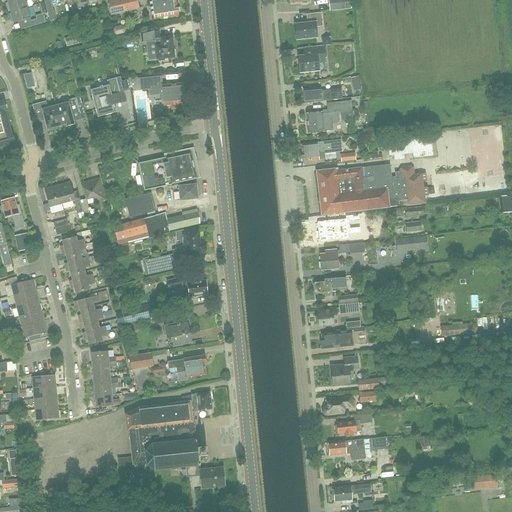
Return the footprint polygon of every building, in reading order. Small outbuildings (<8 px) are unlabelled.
[(10,12),(27,8),(25,0),(13,0),(7,2),(10,12)] [(50,21),(56,19),(50,0),(43,0),(45,3),(48,12),(50,21)] [(111,15),(139,9),(136,0),(113,0),(108,1),(111,15)] [(151,0),(154,18),(178,15),(177,6),(176,6),(175,0),(151,0)] [(327,0),(329,11),(350,9),(349,0),(327,0)] [(41,14),(48,12),(45,3),(38,5),(41,14)] [(27,8),(10,12),(13,23),(30,19),(27,8)] [(315,27),(322,27),(320,13),(308,15),(309,23),(295,25),(297,40),(316,38),(315,27)] [(36,16),(37,19),(28,22),(30,27),(45,23),(43,14),(36,16)] [(174,58),(174,56),(176,56),(175,50),(173,50),(172,37),(160,39),(160,31),(154,32),(143,35),(144,43),(155,41),(157,60),(174,58)] [(67,46),(77,43),(75,37),(66,40),(67,46)] [(321,37),(322,46),(331,45),(330,38),(330,37),(321,37)] [(309,56),(304,56),(298,57),(299,73),(318,71),(317,63),(324,62),(323,46),(308,48),(309,56)] [(162,86),(161,77),(141,79),(142,88),(162,86)] [(116,113),(114,105),(122,103),(121,96),(116,79),(107,81),(108,86),(102,87),(100,87),(100,88),(90,91),(98,118),(116,113)] [(177,105),(187,104),(185,83),(164,86),(162,86),(164,106),(171,106),(171,110),(177,109),(177,105)] [(341,89),(329,90),(321,91),(321,88),(303,90),(304,103),(322,102),(322,101),(330,100),(342,99),(341,89)] [(67,127),(74,125),(71,114),(79,112),(76,98),(71,100),(72,101),(69,101),(68,104),(64,105),(62,103),(56,105),(56,104),(55,104),(60,126),(66,125),(67,127)] [(0,147),(14,144),(11,134),(10,135),(8,125),(9,125),(6,115),(5,116),(4,112),(5,111),(3,102),(0,102),(0,147)] [(60,126),(55,104),(54,104),(47,106),(46,102),(32,105),(35,118),(44,116),(47,130),(49,129),(50,131),(59,128),(58,127),(60,126)] [(352,111),(341,111),(342,120),(353,119),(352,111)] [(309,131),(325,130),(324,112),(308,113),(309,131)] [(341,120),(341,112),(325,113),(326,131),(345,130),(344,120),(341,120)] [(406,154),(415,153),(416,157),(435,155),(433,136),(414,138),(389,141),(391,156),(395,155),(396,160),(406,158),(406,154)] [(384,148),(384,146),(383,137),(376,138),(377,149),(384,148)] [(342,151),(341,140),(316,143),(300,145),(301,153),(300,154),(301,154),(299,156),(300,160),(301,161),(301,162),(318,160),(317,154),(342,151)] [(146,192),(172,185),(172,182),(196,176),(190,151),(165,158),(165,157),(138,164),(146,192)] [(356,161),(355,153),(340,155),(341,163),(356,161)] [(398,201),(407,200),(408,200),(409,205),(425,203),(424,196),(428,196),(427,188),(423,188),(422,182),(426,181),(425,174),(421,174),(414,175),(413,168),(411,167),(401,168),(399,170),(399,172),(395,173),(395,177),(391,178),(389,165),(337,171),(337,169),(316,171),(321,215),(389,208),(389,207),(399,206),(398,201)] [(94,203),(105,201),(99,179),(81,184),(86,200),(93,199),(94,203)] [(62,204),(74,200),(70,183),(57,186),(62,204)] [(180,200),(197,199),(196,185),(179,187),(180,200)] [(63,208),(62,204),(57,186),(45,190),(48,203),(43,205),(46,212),(63,208)] [(129,218),(154,211),(150,193),(125,200),(129,218)] [(303,197),(296,199),(298,209),(305,208),(303,197)] [(3,213),(4,213),(5,218),(12,216),(15,228),(25,225),(19,205),(16,206),(14,198),(6,200),(5,199),(2,200),(2,201),(1,202),(2,206),(1,206),(0,208),(1,212),(3,213)] [(78,214),(84,213),(80,201),(74,203),(78,214)] [(406,218),(423,216),(422,207),(405,209),(406,218)] [(169,231),(200,224),(199,212),(197,212),(196,208),(181,212),(182,215),(166,220),(165,213),(113,227),(119,247),(130,244),(130,243),(162,234),(162,235),(170,233),(169,231)] [(314,232),(347,228),(346,221),(358,220),(357,214),(345,215),(346,219),(316,222),(316,223),(313,223),(314,232)] [(53,223),(55,229),(57,236),(70,233),(66,219),(53,223)] [(420,222),(416,222),(406,223),(407,233),(421,231),(420,222)] [(11,265),(6,244),(0,224),(0,251),(4,267),(11,265)] [(359,227),(347,228),(314,232),(315,240),(318,240),(318,241),(348,238),(347,234),(359,233),(359,227)] [(173,254),(149,260),(148,258),(141,259),(145,276),(175,269),(174,258),(199,256),(199,255),(203,255),(207,250),(206,245),(202,241),(200,242),(199,229),(197,228),(183,232),(183,230),(175,232),(176,242),(183,240),(183,247),(172,250),(173,254)] [(19,251),(31,248),(27,234),(15,237),(19,251)] [(61,250),(85,244),(83,240),(77,241),(76,237),(62,240),(63,246),(60,247),(61,250)] [(397,252),(417,250),(415,238),(396,240),(397,252)] [(85,244),(61,250),(62,255),(66,254),(67,258),(80,255),(79,250),(86,249),(85,244)] [(321,270),(330,269),(330,271),(337,270),(337,268),(338,268),(336,254),(350,252),(349,244),(338,245),(339,250),(324,252),(325,255),(320,256),(321,270)] [(66,268),(89,262),(88,257),(82,259),(80,255),(67,258),(68,263),(65,264),(66,268)] [(89,262),(66,268),(67,272),(70,271),(71,276),(85,272),(84,268),(90,266),(89,262)] [(85,272),(71,276),(73,280),(69,281),(70,285),(94,279),(92,275),(86,276),(85,272)] [(205,281),(194,282),(192,274),(166,281),(168,290),(165,291),(167,301),(182,297),(189,296),(189,297),(190,297),(191,298),(195,297),(196,296),(207,295),(206,292),(208,292),(207,288),(206,288),(205,281)] [(331,293),(331,291),(346,289),(345,276),(325,278),(325,280),(314,281),(314,283),(315,289),(315,295),(324,294),(324,297),(330,296),(330,294),(331,293)] [(94,279),(70,285),(71,290),(75,289),(76,294),(90,290),(89,286),(95,284),(94,279)] [(18,284),(11,286),(14,297),(36,291),(33,280),(18,284)] [(36,291),(14,297),(17,307),(38,301),(36,291)] [(446,312),(444,294),(434,295),(436,313),(446,312)] [(357,302),(356,295),(338,297),(338,304),(357,302)] [(80,310),(94,307),(93,303),(100,301),(98,296),(75,302),(76,306),(79,305),(80,310)] [(38,301),(17,307),(19,317),(41,312),(38,301)] [(152,303),(122,311),(122,312),(116,314),(119,323),(125,322),(125,324),(156,315),(152,303)] [(317,313),(319,325),(337,323),(336,313),(340,313),(340,314),(351,312),(351,311),(358,310),(358,303),(339,305),(339,308),(335,308),(335,307),(321,309),(321,313),(317,313)] [(94,307),(80,310),(82,315),(78,316),(79,320),(103,314),(101,309),(95,311),(94,307)] [(41,312),(19,317),(22,328),(44,322),(41,312)] [(103,314),(79,320),(80,324),(84,323),(85,328),(98,324),(97,321),(104,319),(103,314)] [(44,322),(22,328),(25,339),(29,338),(30,343),(41,340),(40,335),(46,333),(44,322)] [(477,333),(481,332),(480,326),(476,327),(476,323),(440,327),(441,337),(477,333)] [(98,324),(85,328),(86,333),(83,334),(84,338),(107,331),(106,327),(100,329),(98,324)] [(166,339),(171,338),(173,346),(191,342),(187,324),(176,327),(175,324),(163,326),(166,339)] [(320,340),(320,349),(337,347),(343,346),(342,337),(351,336),(350,329),(335,331),(336,333),(321,335),(322,340),(320,340)] [(107,331),(84,338),(85,341),(89,340),(90,346),(103,342),(102,338),(108,336),(107,331)] [(33,345),(37,352),(47,347),(43,340),(33,345)] [(92,364),(116,362),(116,358),(109,358),(108,352),(91,353),(92,364)] [(129,357),(132,371),(153,367),(151,353),(129,357)] [(168,369),(176,368),(179,382),(187,381),(186,378),(206,375),(204,364),(205,363),(204,356),(184,359),(184,360),(175,361),(167,362),(168,369)] [(352,369),(358,369),(357,357),(343,359),(343,365),(330,366),(332,385),(350,384),(349,376),(353,375),(352,369)] [(119,368),(129,367),(128,359),(118,360),(119,368)] [(116,362),(92,364),(93,375),(110,374),(110,368),(117,367),(116,362)] [(110,374),(93,375),(94,386),(118,384),(118,380),(111,380),(110,374)] [(33,389),(56,387),(54,376),(32,378),(33,389)] [(385,378),(377,379),(357,381),(359,391),(378,389),(387,388),(385,378)] [(118,384),(94,386),(95,397),(112,395),(112,389),(118,388),(118,384)] [(56,387),(33,389),(34,400),(57,398),(56,387)] [(139,408),(140,408),(126,414),(127,430),(129,429),(129,434),(195,426),(193,412),(212,410),(212,408),(213,407),(213,403),(211,403),(210,392),(196,394),(191,395),(181,397),(182,403),(139,408)] [(360,403),(375,401),(374,392),(359,393),(360,403)] [(343,407),(355,406),(354,400),(352,400),(351,394),(341,396),(341,401),(328,403),(329,405),(328,405),(328,407),(325,407),(323,409),(323,413),(326,415),(344,413),(343,407)] [(112,395),(95,397),(96,408),(113,406),(113,405),(120,405),(120,401),(113,401),(112,395)] [(57,398),(34,400),(35,410),(58,408),(57,398)] [(58,408),(35,410),(36,422),(59,419),(58,408)] [(0,423),(1,423),(17,422),(17,416),(14,416),(13,415),(5,415),(0,415),(0,423)] [(359,430),(359,424),(371,422),(370,415),(354,416),(354,421),(336,424),(336,425),(334,425),(335,431),(336,431),(337,433),(344,432),(344,435),(352,435),(351,431),(359,430)] [(207,456),(206,449),(206,447),(198,448),(197,440),(196,440),(195,426),(129,434),(133,466),(146,464),(155,470),(185,467),(200,465),(201,465),(200,457),(207,456)] [(370,451),(388,449),(386,437),(369,439),(370,451)] [(351,460),(365,458),(363,439),(349,441),(349,442),(345,443),(345,442),(328,444),(330,455),(350,453),(351,460)] [(194,476),(200,475),(201,489),(224,487),(222,468),(200,470),(200,465),(185,467),(187,478),(194,477),(194,476)] [(496,474),(492,475),(470,477),(472,490),(497,488),(496,474)] [(4,481),(1,481),(2,488),(15,487),(17,486),(17,479),(15,480),(4,481)] [(334,502),(342,501),(342,503),(351,502),(350,495),(371,493),(370,485),(333,488),(333,495),(332,495),(332,500),(334,500),(334,502)]
